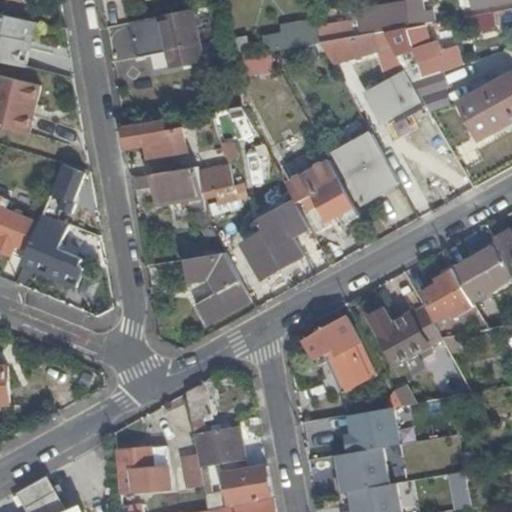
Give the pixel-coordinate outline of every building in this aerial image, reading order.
[(407,0),(410,12),(413,27),(436,22),(434,11),(423,12),(421,0),(407,0)] [(511,0),(476,0),(478,8),(511,2),(511,0)] [(193,9),(164,15),(172,50),(174,60),(202,54),(200,44),(193,9)] [(511,22),(511,10),(495,13),(497,26),(511,22)] [(392,14),(395,30),(413,27),(410,12),(392,14)] [(0,60),(26,67),(31,42),(37,43),(41,23),(0,13),(0,60)] [(355,36),(387,31),(395,30),(392,14),(353,19),(355,36)] [(320,24),(322,40),(355,36),(353,19),(320,24)] [(320,41),(318,26),(306,28),(309,43),(320,41)] [(415,45),(425,79),(443,74),(437,54),(435,47),(429,28),(412,31),(414,40),(409,41),(410,47),(415,45)] [(375,51),(370,34),(332,45),(338,62),(375,51)] [(252,54),(250,39),(236,41),(239,56),(252,54)] [(39,104),(44,85),(2,75),(0,83),(0,125),(29,133),(36,103),(39,104)] [(411,105),(424,97),(416,82),(412,76),(398,83),(396,79),(375,91),(372,87),(368,89),(370,94),(369,94),(385,122),(412,107),(411,105)] [(511,76),(462,103),(483,140),(511,123),(511,76)] [(33,134),(39,104),(36,103),(29,133),(33,134)] [(216,111),(218,122),(249,116),(244,107),(216,111)] [(125,126),(129,147),(148,144),(151,160),(195,153),(189,127),(169,130),(167,120),(125,126)] [(367,202),(402,183),(374,133),(339,154),(367,202)] [(342,216),(358,207),(331,161),(291,183),(319,234),(334,225),(332,221),(337,218),(339,223),(344,220),(342,216)] [(201,171),(205,193),(236,186),(231,165),(201,171)] [(69,166),(55,196),(76,205),(89,174),(69,166)] [(205,194),(205,193),(201,171),(201,167),(154,175),(159,203),(205,194)] [(381,203),(391,220),(408,211),(398,194),(381,203)] [(14,201),(0,195),(0,238),(1,239),(0,242),(0,241),(0,249),(28,261),(34,245),(36,240),(38,235),(26,229),(30,219),(9,211),(14,201)] [(313,229),(298,202),(264,220),(270,230),(247,243),(266,278),(307,256),(297,238),(313,229)] [(58,222),(45,217),(38,235),(36,240),(49,245),(58,222)] [(511,269),(511,235),(498,244),(499,246),(511,269)] [(34,245),(28,261),(68,278),(74,274),(81,253),(67,248),(63,258),(34,245)] [(456,270),(475,304),(511,282),(511,269),(499,246),(456,270)] [(255,299),(229,252),(188,260),(192,281),(215,277),(222,291),(198,303),(209,325),(255,299)] [(455,319),(477,306),(475,304),(456,270),(453,266),(441,273),(443,278),(438,280),(440,284),(424,293),(440,321),(452,314),(455,319)] [(425,307),(380,333),(398,365),(431,348),(425,337),(437,329),(425,307)] [(348,319),(306,342),(320,367),(334,359),(351,389),(379,374),(348,319)] [(458,346),(457,336),(448,338),(449,348),(458,346)] [(0,405),(10,405),(9,367),(0,367),(0,405)] [(405,384),(395,390),(404,406),(453,398),(473,395),(465,379),(438,393),(435,387),(413,399),(405,384)] [(206,382),(188,392),(195,436),(197,435),(203,469),(246,461),(240,427),(204,434),(201,412),(210,411),(206,382)] [(319,401),(323,421),(341,418),(336,398),(319,401)] [(397,407),(349,416),(355,453),(401,445),(397,407)] [(152,445),(116,450),(118,472),(128,470),(132,490),(172,484),(166,438),(152,440),(152,445)] [(407,456),(405,444),(401,445),(392,446),(372,450),(337,457),(338,496),(379,490),(399,487),(412,484),(410,473),(407,456)] [(203,479),(202,475),(197,447),(182,450),(187,482),(203,479)] [(432,501),(434,511),(456,511),(473,509),(468,482),(464,462),(450,465),(441,466),(446,498),(432,501)] [(230,505),(274,498),(268,466),(225,473),(230,505)] [(128,470),(118,472),(121,492),(132,490),(128,470)] [(208,511),(217,509),(211,473),(202,475),(203,479),(208,511)] [(18,497),(26,511),(66,511),(49,480),(18,497)] [(420,511),(417,482),(351,497),(353,511),(420,511)] [(208,511),(201,511),(276,511),(274,498),(217,509),(208,511)]
